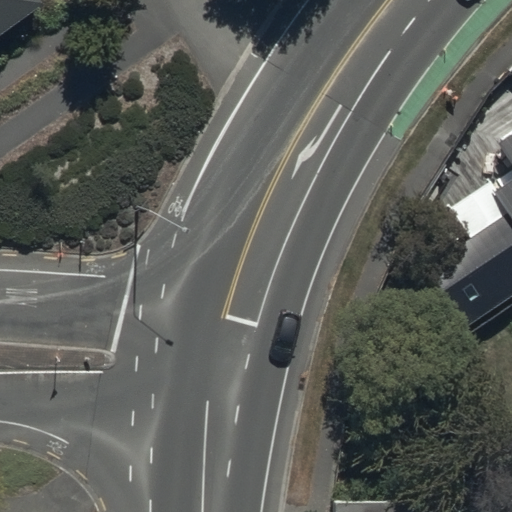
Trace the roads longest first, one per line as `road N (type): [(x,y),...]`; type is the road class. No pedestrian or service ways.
road 1 (secondary): [(391,0),(331,78),(275,178),(242,254),(224,331)]
road 2 (tertiary): [(0,308),(224,331)]
road 3 (tertiary): [(211,434),(80,405),(0,400)]
